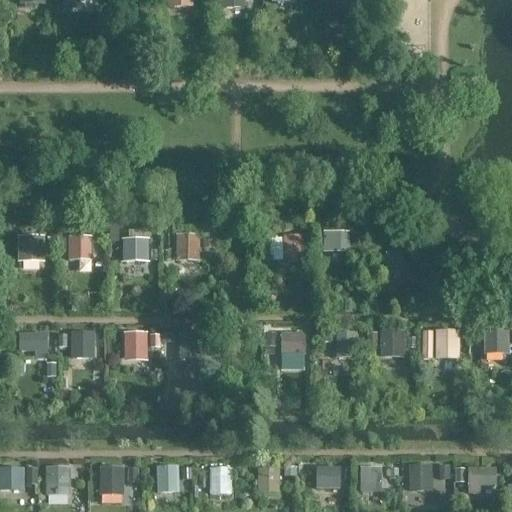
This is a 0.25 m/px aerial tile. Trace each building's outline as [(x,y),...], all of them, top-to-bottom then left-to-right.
[(48,0),(24,0),(24,12),(49,12),(48,0)] [(258,0),(233,0),(233,12),(258,12),(258,0)] [(361,0),(336,0),(337,11),(361,11),(361,0)] [(201,259),(200,237),(180,238),(180,260),(201,259)] [(48,240),(24,240),(24,265),(48,265),(48,240)] [(153,241),(129,241),(129,265),(153,265),(153,241)] [(314,241),(290,241),(290,266),(314,266),(314,241)] [(71,244),(72,259),(95,258),(94,243),(71,244)] [(422,269),(407,250),(388,264),(402,284),(422,269)] [(125,333),(126,361),(149,361),(149,333),(125,333)] [(282,333),(282,353),(307,353),(308,334),(282,333)] [(383,334),(383,356),(406,356),(406,334),(383,334)] [(358,335),(333,335),(333,360),(358,360),(358,335)] [(203,336),(178,336),(178,360),(203,360),(203,336)] [(106,337),(81,337),(81,362),(106,362),(106,337)] [(465,342),(440,342),(440,367),(465,367),(465,342)] [(284,367),(305,367),(305,355),(285,354),(284,367)] [(179,493),(180,467),(159,466),(158,492),(179,493)] [(71,495),(71,468),(48,468),(48,496),(71,495)] [(433,468),(408,468),(408,492),(433,492),(433,468)] [(498,469),(469,468),(469,486),(497,487),(498,469)] [(340,470),(315,470),(315,494),(340,494),(340,470)] [(30,480),(5,480),(5,505),(30,505),(30,480)] [(132,480),(107,480),(107,505),(132,505),(132,480)] [(240,480),(215,480),(215,504),(240,504),(240,480)]
